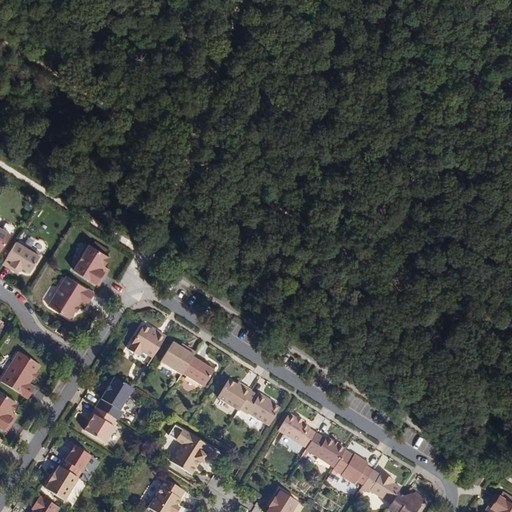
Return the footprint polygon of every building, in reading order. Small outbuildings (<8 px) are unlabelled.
[(0,228),(0,250),(10,234),(0,228)] [(2,264),(14,271),(15,269),(19,271),(22,267),(30,272),(40,254),(31,249),(30,251),(15,242),(2,264)] [(98,285),(106,272),(104,271),(106,267),(104,265),(109,257),(89,244),(73,270),(98,285)] [(86,304),(93,293),(66,276),(48,306),(69,319),(74,310),(77,306),(81,300),(86,304)] [(151,358),(164,337),(157,333),(156,334),(150,331),(142,326),(128,350),(138,356),(140,352),(151,358)] [(193,355),(195,352),(188,348),(186,350),(179,346),(171,341),(157,365),(178,378),(180,377),(193,355)] [(0,380),(0,382),(26,399),(33,387),(27,384),(30,378),(34,373),(39,365),(33,362),(30,360),(32,356),(23,350),(21,354),(17,352),(0,380)] [(201,360),(193,355),(180,377),(201,390),(213,371),(205,366),(199,363),(201,360)] [(130,387),(114,377),(109,385),(105,391),(95,407),(114,419),(116,420),(121,413),(116,410),(130,387)] [(249,392),(250,390),(243,385),(241,387),(235,384),(228,379),(217,397),(238,410),(239,409),(249,392)] [(257,396),(249,392),(239,409),(246,413),(247,412),(269,425),(280,408),(273,404),(258,395),(257,396)] [(258,395),(273,404),(274,402),(260,393),(258,395)] [(0,430),(5,433),(12,420),(10,418),(12,414),(10,413),(15,404),(0,394),(0,430)] [(114,419),(95,407),(91,414),(92,415),(88,422),(83,430),(102,443),(112,427),(110,426),(114,419)] [(288,415),(277,431),(306,449),(315,434),(309,430),(310,428),(288,415)] [(182,443),(171,460),(182,467),(183,472),(190,476),(200,460),(205,460),(207,457),(210,459),(215,450),(174,425),(168,434),(182,443)] [(334,467),(344,450),(345,450),(326,438),(325,439),(315,433),(315,434),(306,449),(305,450),(334,467)] [(62,459),(58,466),(77,478),(80,471),(83,473),(92,458),(73,446),(68,455),(64,461),(62,459)] [(363,485),(372,471),(366,467),(368,464),(354,456),(353,456),(344,450),(334,467),(333,470),(341,475),(340,476),(355,485),(356,482),(363,485)] [(182,467),(171,460),(169,463),(183,472),(182,467)] [(77,478),(58,466),(53,474),(52,474),(47,480),(48,481),(44,488),(63,499),(77,478)] [(370,493),(371,492),(383,474),(374,468),(372,471),(363,485),(363,488),(370,493)] [(393,504),(399,493),(403,487),(398,483),(400,481),(384,471),(383,474),(371,492),(393,504)] [(149,508),(155,511),(177,511),(180,508),(177,507),(182,499),(180,499),(185,491),(164,479),(160,487),(162,488),(149,508)] [(292,511),(298,503),(280,491),(275,498),(274,497),(268,507),(269,507),(266,511),(292,511)] [(406,498),(399,493),(393,504),(388,509),(393,511),(416,511),(424,502),(423,497),(416,493),(413,493),(411,497),(406,498)] [(56,511),(59,508),(39,496),(34,504),(36,505),(33,510),(31,511),(56,511)] [(511,511),(511,507),(496,497),(488,509),(491,511),(490,511),(511,511)]
